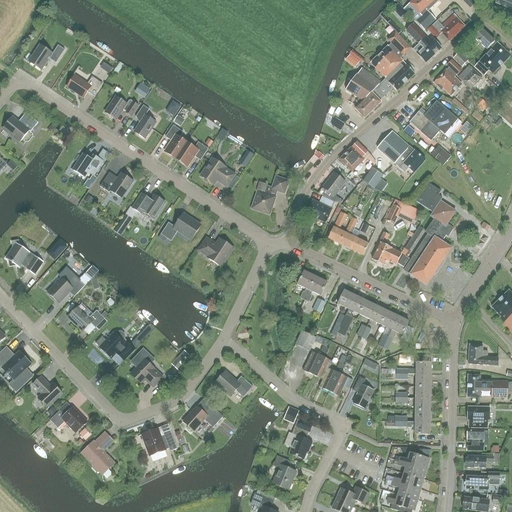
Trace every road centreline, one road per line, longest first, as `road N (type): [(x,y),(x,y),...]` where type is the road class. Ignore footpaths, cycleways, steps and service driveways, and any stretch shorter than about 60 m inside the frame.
road 1 (residential): [(292,239),(319,171),(476,26),(511,47)]
road 2 (residential): [(223,339),(177,398),(124,419),(0,295)]
road 3 (residential): [(264,246),(25,83)]
road 4 (residential): [(305,511),(341,429),(290,398),(223,339)]
road 5 (tertiary): [(447,511),(456,324)]
road 6 (residential): [(456,324),(301,251),(292,239)]
